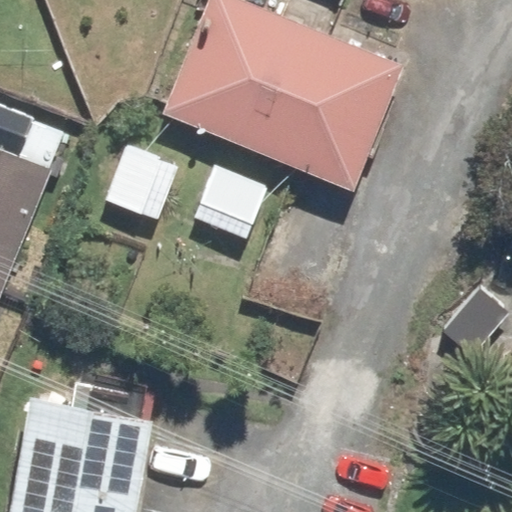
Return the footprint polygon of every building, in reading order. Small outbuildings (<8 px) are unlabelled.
[(410,55),(281,0),(212,0),(170,99),(357,179),(410,55)] [(0,286),(63,124),(0,99),(0,286)] [(160,212),(181,162),(131,141),(111,192),(160,212)] [(247,230),(270,182),(219,159),(196,206),(247,230)] [(137,511),(156,401),(90,389),(88,397),(33,388),(11,511),(137,511)]
